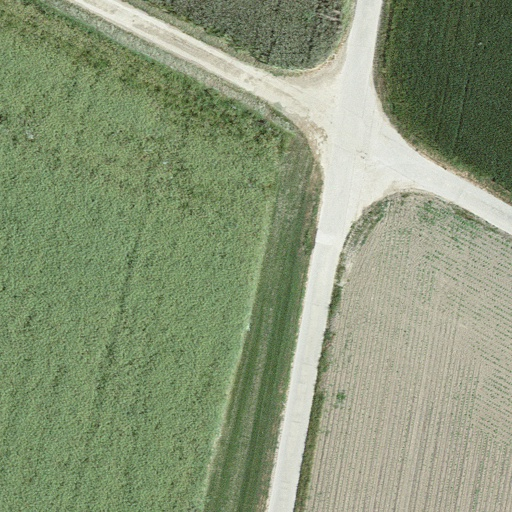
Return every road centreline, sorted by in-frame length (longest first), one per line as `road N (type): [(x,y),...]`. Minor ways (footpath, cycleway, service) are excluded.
road 1 (track): [(276,511),(365,0)]
road 2 (track): [(511,222),(89,0)]
